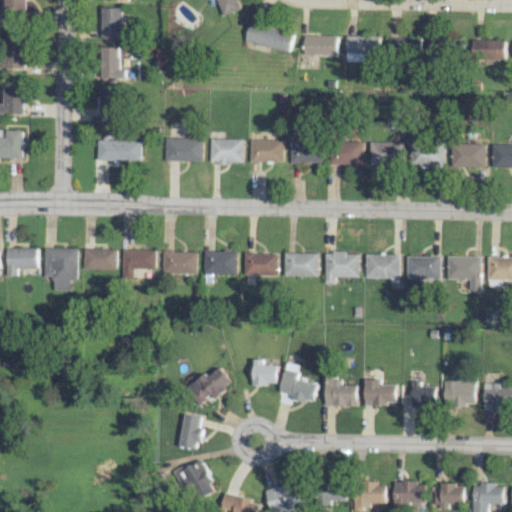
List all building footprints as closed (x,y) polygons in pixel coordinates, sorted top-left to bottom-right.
[(25,0),(0,0),(0,18),(25,19),(25,0)] [(215,0),(221,15),(239,9),(236,0),(215,0)] [(126,38),(126,28),(120,28),(119,7),(99,8),(100,39),(126,38)] [(244,43),(290,50),(293,31),(247,24),(244,43)] [(337,36),(304,35),(303,54),(337,55),(337,36)] [(380,36),(346,35),(345,62),(365,62),(365,54),(379,54),(380,36)] [(3,68),(24,68),(23,37),(2,37),(3,68)] [(390,37),(389,55),(420,56),(421,37),(390,37)] [(507,40),(476,39),(476,57),(506,58),(507,40)] [(99,78),(126,78),(126,68),(118,68),(118,47),(100,47),(99,78)] [(0,113),(23,114),(22,83),(3,83),(3,104),(0,103),(0,113)] [(100,117),(120,117),(119,86),(99,86),(100,117)] [(0,157),(22,158),(22,132),(0,131),(0,157)] [(203,138),(164,137),(164,161),(202,161),(203,138)] [(141,140),(98,139),(97,160),(141,161),(141,140)] [(243,163),(243,139),(210,139),(209,162),(243,163)] [(283,139),(249,140),(250,162),(283,161),(283,139)] [(323,162),(323,140),(290,140),(290,163),(323,162)] [(371,164),(402,165),(403,142),(371,141),(371,164)] [(364,143),(332,142),(331,164),(363,166),(364,143)] [(444,166),(445,143),(412,142),(412,165),(444,166)] [(485,143),(453,144),(454,167),(486,166),(485,143)] [(511,143),(493,143),(492,167),(511,167),(511,143)] [(77,280),(78,248),(44,247),(44,276),(52,277),(52,290),(71,290),(71,280),(77,280)] [(37,248),(6,248),(6,275),(18,275),(18,274),(37,274),(37,248)] [(117,249),(84,248),(83,269),(116,269),(117,249)] [(156,269),(156,250),(122,249),(122,277),(135,277),(135,268),(156,269)] [(237,274),(238,251),(204,250),(204,274),(237,274)] [(161,273),(197,273),(197,251),(162,251),(161,273)] [(278,276),(278,253),(245,252),(244,275),(278,276)] [(358,277),(359,252),(325,252),(325,284),(334,284),(335,277),(358,277)] [(318,276),(318,253),(285,253),(285,276),(318,276)] [(399,255),(366,254),(365,277),(399,278),(399,255)] [(406,256),(406,278),(439,278),(440,256),(406,256)] [(480,256),(447,256),(446,279),(469,279),(468,289),(480,289),(480,256)] [(511,256),(487,257),(487,284),(500,283),(500,280),(511,280),(511,256)] [(277,364),(262,364),(262,359),(254,359),(253,384),(277,385),(277,364)] [(280,392),(291,394),(290,398),(313,403),(317,383),(297,379),(300,365),(286,362),(280,392)] [(357,383),(334,383),(334,374),(325,374),(325,405),(356,406),(357,383)] [(444,381),(444,403),(475,403),(475,377),(457,377),(458,381),(444,381)] [(364,404),(396,404),(396,384),(381,384),(381,379),(364,379),(364,404)] [(420,385),(420,381),(412,381),(411,406),(435,407),(436,386),(420,385)] [(511,387),(499,387),(499,383),(483,383),(483,408),(511,408),(511,387)] [(198,449),(202,427),(199,426),(201,417),(184,413),(178,446),(198,449)] [(345,500),(346,481),(321,480),(320,504),(329,505),(329,500),(345,500)] [(298,481),(264,490),(269,511),(282,511),(293,509),(292,505),(304,501),(298,481)] [(392,482),(393,506),(424,505),(423,481),(392,482)] [(385,483),(354,482),(353,509),(369,509),(369,502),(385,503),(385,483)] [(504,484),(472,483),(471,511),(487,511),(488,503),(503,504),(504,484)] [(464,484),(440,484),(439,491),(433,491),(433,506),(448,506),(448,504),(464,504),(464,484)] [(224,493),(220,507),(232,510),(231,511),(256,511),(259,501),(224,493)]
